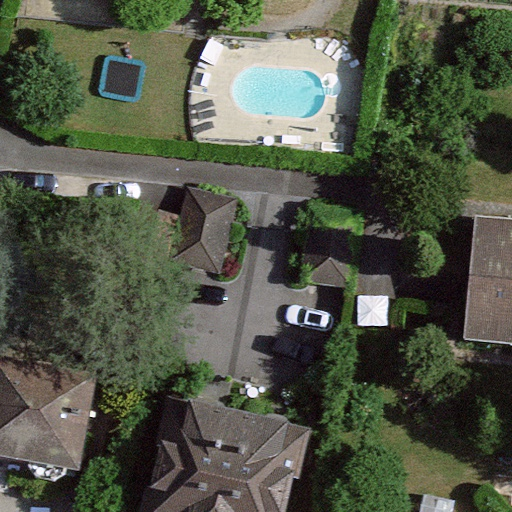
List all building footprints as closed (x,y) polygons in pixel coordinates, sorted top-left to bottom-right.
[(188,186),(169,261),(221,274),(240,199),(188,186)] [(314,206),(303,280),(353,287),(364,213),(314,206)] [(511,236),(470,235),(465,357),(511,359),(511,236)] [(103,405),(0,382),(0,492),(80,509),(103,405)] [(280,511),(293,450),(156,418),(133,511),(280,511)]
